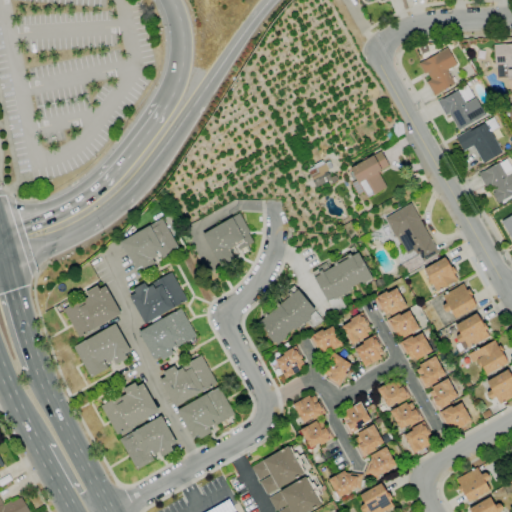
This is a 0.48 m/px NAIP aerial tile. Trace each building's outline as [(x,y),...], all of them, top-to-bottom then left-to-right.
[(511,81),(508,81),(507,77),(497,78),(497,64),(495,65),(493,45),(511,43),(511,81)] [(434,96),(426,82),(431,79),(427,73),(424,74),(418,64),(426,59),(426,60),(447,48),(457,64),(447,71),(455,84),(434,96)] [(459,130),(449,113),(445,115),(438,101),(441,99),(442,100),(468,84),(475,96),(465,102),(466,104),(476,98),(486,115),(459,130)] [(484,163),(473,145),(463,151),(455,138),(470,129),(471,131),(485,123),(493,117),(499,127),(491,132),(503,152),(484,163)] [(395,136),(396,131),(393,131),(393,126),(396,126),(397,125),(403,126),(404,134),(395,136)] [(367,199),(363,192),(355,196),(349,184),(356,180),(350,168),(363,161),(362,159),(372,154),(372,155),(381,151),(382,153),(384,152),(385,155),(383,157),(388,166),(378,172),(386,188),(367,199)] [(497,204),(492,194),(495,192),(491,185),(486,188),(478,173),(483,171),(498,163),(499,163),(507,159),(511,169),(511,194),(503,200),(504,201),(497,204)] [(307,170),(314,166),(313,165),(321,161),(323,164),(330,161),(330,162),(332,167),(327,170),(331,178),(335,176),(338,181),(333,183),(332,181),(331,181),(330,180),(316,187),(307,170)] [(406,274),(401,265),(417,255),(414,250),(407,254),(397,236),(395,237),(385,219),(411,204),(439,252),(436,254),(438,257),(425,264),(406,274)] [(221,267),(203,234),(232,218),(239,214),(250,233),(248,233),(253,242),(239,250),(237,246),(231,250),(231,251),(230,252),(234,259),(221,267)] [(511,240),(501,221),(511,215),(511,240)] [(143,271),(141,267),(136,270),(120,242),(150,225),(162,218),(179,249),(162,258),(158,251),(156,252),(158,256),(153,259),(155,264),(143,271)] [(328,301),(314,278),(315,277),(314,275),(322,270),(323,273),(335,266),(333,263),(350,253),(352,256),(358,252),(373,278),(362,284),(361,282),(351,288),(352,289),(350,291),(351,292),(337,300),(336,299),(334,300),(332,298),(328,301)] [(432,285),(430,285),(428,281),(429,278),(424,269),(445,257),(448,262),(451,267),(453,266),(457,273),(454,274),(457,280),(441,289),(442,290),(439,292),(439,291),(436,292),(435,290),(430,293),(427,288),(432,285)] [(323,271),(322,268),(318,269),(317,267),(325,263),(328,268),(323,271)] [(145,324),(130,297),(136,293),(133,289),(144,283),(147,288),(153,285),(154,289),(155,288),(152,283),(171,272),(187,300),(173,308),(145,324)] [(378,289),(374,283),(381,278),(386,284),(378,289)] [(443,305),(446,303),(442,295),(463,284),(467,290),(469,289),(472,295),(471,296),(475,303),(474,303),(476,307),(455,319),(451,310),(448,312),(444,311),(443,308),(443,305)] [(78,337),(63,310),(84,298),(85,300),(89,297),(86,292),(97,286),(99,290),(105,286),(120,313),(78,337)] [(277,345),(275,342),(274,343),(259,322),(264,317),(262,315),(265,313),(277,303),(279,305),(285,300),(281,295),(288,289),(289,290),(295,286),(323,322),(311,329),(307,321),(305,324),(306,325),(301,329),(302,327),(298,330),(298,328),(295,330),(294,328),(285,336),(287,337),(277,345)] [(391,316),(389,313),(386,315),(383,309),(386,307),(386,306),(382,308),(377,300),(379,299),(377,301),(375,297),(386,291),(387,294),(397,288),(407,306),(391,316)] [(162,360),(160,356),(154,359),(138,332),(181,308),(196,336),(176,348),(175,346),(171,349),(174,354),(162,360)] [(403,338),(401,335),(398,337),(395,333),(396,333),(396,331),(399,329),(398,328),(394,330),(390,323),(392,322),(392,321),(389,323),(388,320),(399,314),(400,315),(409,310),(419,329),(403,338)] [(352,345),(342,327),(351,322),(350,320),(362,313),(369,324),(367,325),(368,327),(369,326),(371,330),(367,333),(368,335),(352,345)] [(457,335),(460,334),(455,325),(477,313),(484,324),(485,324),(488,329),(485,331),(489,337),(468,349),(464,341),(461,342),(458,342),(456,339),(457,335)] [(91,378),(73,347),(115,323),(130,351),(125,354),(127,358),(116,365),(113,360),(107,364),(104,359),(103,360),(108,368),(91,378)] [(321,354),(313,339),(314,338),(312,335),(322,330),(323,331),(333,326),(342,345),(336,348),(326,353),(325,351),(321,354)] [(451,334),(448,329),(453,326),(456,331),(451,334)] [(416,360),(414,357),(411,360),(407,354),(411,352),(410,351),(407,353),(402,345),(404,344),(402,345),(400,342),(411,336),(412,338),(422,333),(432,351),(416,360)] [(366,367),(355,349),(364,343),(363,342),(374,335),(382,346),(379,348),(380,349),(381,349),(383,353),(379,355),(381,358),(366,367)] [(481,366),(479,365),(477,361),(478,359),(472,362),(468,354),(494,340),(497,346),(500,345),(503,351),(502,352),(508,363),(486,375),(481,366)] [(285,378),(276,360),(284,355),(283,353),(295,346),(302,358),(300,359),(301,361),(302,360),(304,365),(300,367),(301,370),(285,378)] [(337,382),(330,378),(330,377),(324,373),(326,369),(324,367),(333,352),(351,364),(345,373),(346,374),(341,382),(338,380),(337,382)] [(175,407),(160,380),(166,376),(163,372),(174,365),(177,370),(183,368),(185,372),(186,371),(183,366),(201,355),(217,383),(175,407)] [(429,386),(427,383),(424,384),(420,377),(425,374),(423,372),(419,374),(417,370),(421,368),(419,365),(435,356),(445,374),(436,379),(437,381),(429,386)] [(488,392),(491,390),(486,381),(507,370),(509,373),(510,372),(511,376),(511,397),(505,402),(506,403),(503,405),(502,403),(500,405),(495,397),(492,399),(489,399),(487,395),(488,392)] [(441,409),(440,406),(437,407),(433,399),(437,396),(436,395),(432,397),(429,392),(433,390),(432,387),(448,379),(458,397),(449,402),(450,404),(441,409)] [(377,389),(393,380),(395,382),(399,380),(402,385),(401,385),(401,386),(403,384),(411,396),(398,404),(397,402),(388,407),(377,389)] [(117,435),(101,406),(121,395),(122,397),(127,394),(124,389),(135,383),(137,386),(143,383),(159,411),(117,435)] [(200,439),(198,435),(192,438),(177,410),(219,387),(234,415),(216,425),(213,420),(212,420),(214,424),(209,427),(212,433),(200,439)] [(303,423),(292,405),(309,395),(310,398),(315,395),(318,400),(316,401),(316,402),(319,401),(326,413),(313,420),(312,417),(303,423)] [(354,433),(353,430),(349,431),(344,422),(346,421),(345,420),(344,420),(342,416),(346,414),(345,410),(354,406),(361,402),(371,421),(362,426),(363,428),(354,433)] [(400,429),(390,412),(406,402),(407,405),(411,402),(415,408),(416,407),(422,419),(410,426),(409,424),(400,429)] [(455,430),(453,427),(450,429),(442,416),(445,414),(443,411),(451,406),(452,408),(461,403),(471,421),(455,430)] [(484,419),(481,414),(488,409),(491,414),(484,419)] [(136,470),(119,439),(132,432),(161,416),(176,443),(171,446),(174,450),(162,457),(159,452),(154,455),(151,451),(149,452),(154,460),(136,470)] [(311,448),(300,429),(316,421),(317,423),(321,421),(324,426),(323,427),(324,428),(326,426),(333,438),(320,445),(319,444),(311,448)] [(414,454),(404,436),(406,434),(405,432),(424,421),(431,433),(428,434),(429,436),(431,435),(433,440),(429,442),(431,445),(414,454)] [(365,457),(358,445),(362,443),(361,441),(357,443),(355,438),(359,436),(357,433),(372,425),(383,442),(374,448),(375,450),(365,457)] [(267,494),(260,482),(271,476),(270,473),(259,480),(252,467),(288,447),(288,448),(290,447),(294,454),(296,453),(299,457),(303,455),(304,457),(300,460),(303,465),(301,466),(304,471),(302,472),(303,474),(278,489),(278,488),(267,494)] [(371,458),(370,456),(386,447),(396,465),(390,468),(390,470),(384,474),(383,472),(379,475),(377,479),(364,474),(368,462),(370,462),(371,458)] [(488,480),(485,482),(490,490),(469,503),(462,492),(461,493),(458,487),(460,486),(456,479),(477,467),(481,475),(484,473),(487,474),(489,477),(488,480)] [(345,473),(350,473),(350,472),(363,475),(362,480),(363,481),(362,486),(361,486),(360,488),(356,487),(351,491),(345,495),(345,494),(339,498),(328,480),(344,470),(345,473)] [(278,511),(289,506),(288,505),(276,511),(269,498),(280,491),(305,477),(306,479),(307,478),(310,483),(312,482),(315,487),(319,485),(320,488),(316,490),(319,495),(317,496),(321,501),(319,502),(321,505),(307,511),(278,511)] [(367,511),(363,511),(361,509),(362,505),(364,504),(360,495),(381,483),(387,494),(389,493),(392,499),(390,500),(393,507),(383,511),(369,511),(367,511)] [(0,511),(0,497),(4,505),(10,502),(11,503),(21,497),(29,511),(0,511)] [(502,511),(500,511),(471,511),(469,509),(490,497),(495,506),(498,504),(501,505),(503,508),(502,511)] [(208,511),(232,511),(236,510),(230,500),(208,511)]
